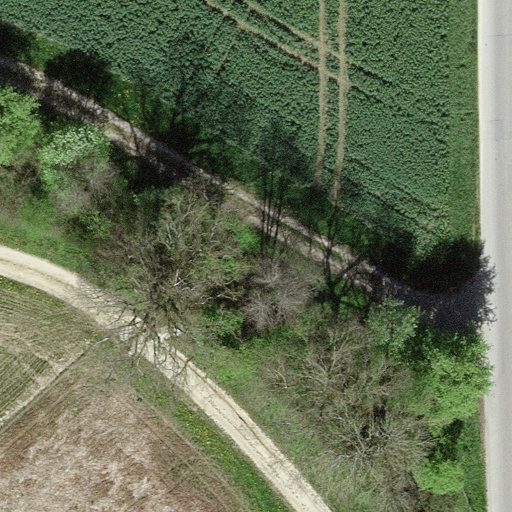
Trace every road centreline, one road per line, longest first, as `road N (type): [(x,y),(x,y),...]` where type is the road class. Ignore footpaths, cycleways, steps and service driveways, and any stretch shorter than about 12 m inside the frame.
road 1 (track): [(509,313),(401,290),(55,88),(0,74)]
road 2 (tertiary): [(505,511),(502,0)]
road 3 (track): [(0,260),(33,266),(109,303),(182,368),(314,511)]
